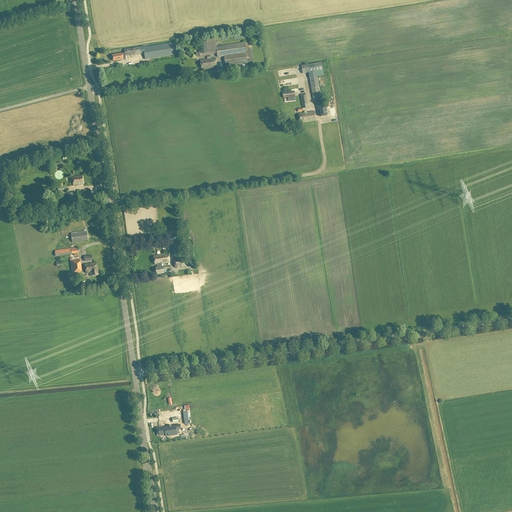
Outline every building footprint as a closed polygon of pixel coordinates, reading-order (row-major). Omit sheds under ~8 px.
[(215,36),(214,36),(202,38),(204,51),(199,52),(200,57),(211,55),(211,54),(217,53),(216,47),(215,36)] [(144,47),(128,49),(129,56),(144,53),(145,59),(177,54),(175,42),(144,47)] [(247,42),(216,47),(217,53),(218,57),(224,56),(225,66),(250,62),(247,42)] [(125,53),(112,55),(113,61),(126,59),(125,53)] [(213,62),(212,58),(200,60),(201,69),(206,68),(206,65),(208,65),(208,62),(213,62)] [(215,58),(212,58),(213,62),(208,62),(208,65),(206,65),(206,68),(217,67),(215,58)] [(287,69),(279,72),(281,78),(288,75),(287,69)] [(309,71),(299,72),(300,80),(310,79),(309,71)] [(319,85),(318,74),(313,75),(313,71),(310,71),(314,97),(319,96),(318,86),(319,85)] [(286,80),(280,81),(281,87),(292,86),(291,79),(286,80)] [(308,107),(306,94),(300,95),(302,108),(308,107)] [(321,98),(316,99),(318,108),(319,108),(321,116),(327,115),(327,116),(332,116),(330,105),(325,105),(325,107),(323,107),(321,98)] [(298,113),(300,122),(316,120),(315,111),(298,113)] [(72,177),(73,186),(84,184),(83,176),(72,177)] [(74,193),(68,193),(69,202),(78,201),(78,198),(75,198),(74,193)] [(70,233),(72,243),(88,240),(86,231),(70,233)] [(172,244),(173,258),(183,256),(182,243),(172,244)] [(77,247),(55,251),(56,256),(78,253),(77,247)] [(157,267),(156,267),(157,274),(163,273),(163,267),(162,267),(162,264),(170,263),(168,253),(153,256),(155,265),(157,264),(157,267)] [(81,274),(79,257),(70,258),(72,275),(81,274)] [(174,259),(175,268),(185,266),(184,258),(174,259)] [(97,262),(85,264),(86,273),(91,272),(91,273),(89,273),(89,276),(92,276),(98,275),(97,262)] [(192,424),(189,406),(182,407),(185,425),(192,424)] [(167,427),(158,428),(159,436),(166,435),(166,437),(177,435),(177,434),(179,434),(178,430),(181,429),(180,425),(171,426),(170,426),(171,426),(168,426),(168,427),(167,427)]
